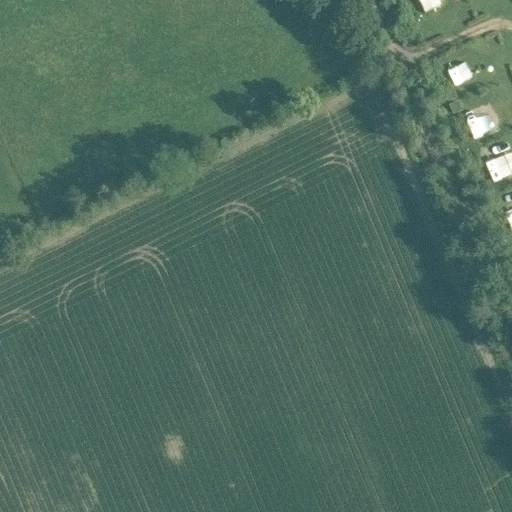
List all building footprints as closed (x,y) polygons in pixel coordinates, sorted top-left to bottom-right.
[(410,0),(420,14),(436,3),(434,0),(410,0)] [(454,88),(444,92),(448,102),(457,98),(454,88)] [(459,101),(449,105),(453,115),(463,111),(459,101)] [(476,129),(493,121),(485,104),(468,111),(476,129)] [(488,181),(479,185),(483,194),(492,190),(488,181)]
